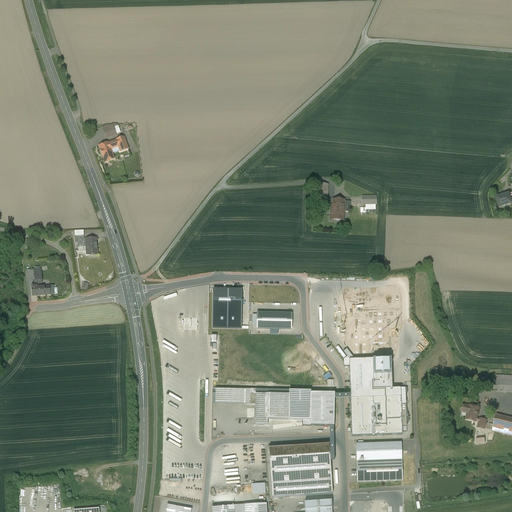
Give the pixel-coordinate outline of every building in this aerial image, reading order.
[(112,124),(108,126),(108,125),(102,127),(104,130),(103,130),(106,138),(116,135),(116,134),(114,128),(112,124)] [(124,138),(116,140),(118,147),(120,152),(121,156),(122,156),(129,153),(124,138)] [(116,140),(108,143),(110,150),(118,147),(116,140)] [(108,143),(99,146),(104,160),(108,159),(109,161),(114,159),(110,150),(108,143)] [(328,185),(317,184),(315,203),(326,203),(328,185)] [(509,194),(504,195),(504,196),(497,198),(496,198),(499,208),(511,204),(511,203),(511,193),(509,194)] [(362,205),(376,205),(376,197),(362,197),(362,205)] [(345,200),(332,200),(331,220),(343,221),(344,212),(345,201),(345,200)] [(96,239),(86,239),(87,255),(97,254),(96,239)] [(49,287),(37,287),(36,287),(36,286),(32,286),(32,296),(49,295),(49,287)] [(213,290),(212,329),(241,329),(242,290),(213,290)] [(257,313),(256,329),(292,330),(292,314),(257,313)] [(341,337),(343,335),(333,326),(331,328),(341,337)] [(391,359),(350,360),(352,437),(402,435),(401,389),(392,390),(391,359)] [(511,376),(496,376),(495,391),(511,392),(511,376)] [(245,390),(215,389),(215,404),(245,405),(245,390)] [(255,390),(245,390),(245,405),(255,405),(255,394),(255,390)] [(289,395),(288,421),(310,421),(311,391),(289,391),(289,395)] [(255,394),(255,405),(255,426),(267,426),(267,420),(267,395),(255,394)] [(289,395),(267,395),(267,420),(288,421),(289,395)] [(479,408),(469,406),(463,405),(461,412),(462,412),(462,411),(468,412),(466,419),(476,421),(479,422),(479,419),(476,418),(479,408)] [(511,418),(496,415),(492,431),(494,432),(511,436),(511,418)] [(486,421),(479,419),(479,422),(477,428),(484,429),(486,421)] [(329,445),(269,449),(272,499),(332,495),(329,445)] [(402,461),(356,462),(357,482),(402,481),(402,461)] [(269,494),(268,483),(252,484),(253,494),(269,494)] [(331,511),(331,501),(304,503),(304,511),(331,511)]
